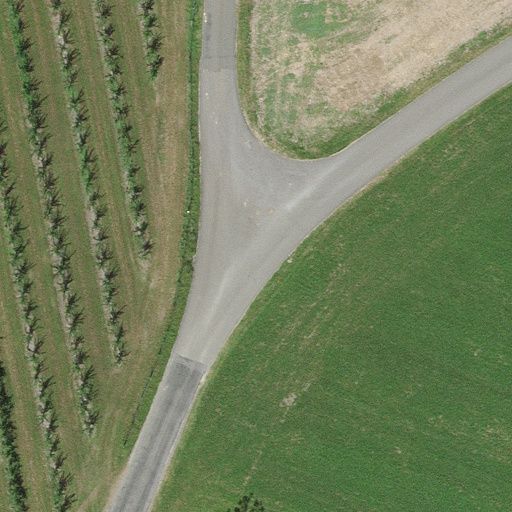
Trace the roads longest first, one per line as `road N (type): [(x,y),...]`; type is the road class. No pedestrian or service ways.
road 1 (unclassified): [(251,234),(511,56)]
road 2 (unclassified): [(121,511),(251,234)]
road 3 (unclassified): [(216,0),(211,58),(223,160),(251,234)]
